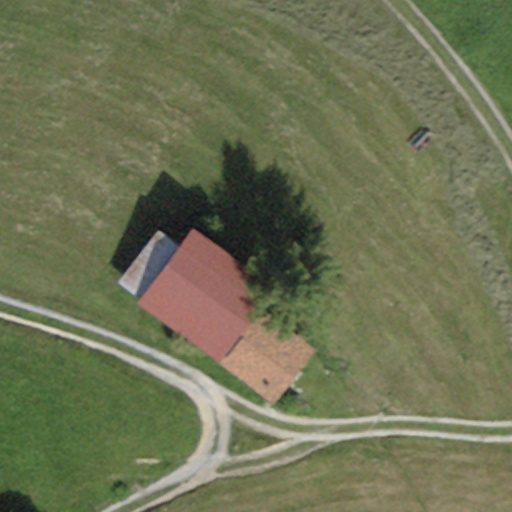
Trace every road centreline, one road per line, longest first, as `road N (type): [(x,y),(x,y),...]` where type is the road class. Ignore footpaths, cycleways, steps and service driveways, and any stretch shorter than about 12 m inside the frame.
road 1 (track): [(0,303),(94,333),(219,400),(316,440)]
road 2 (track): [(125,511),(199,472),(316,440)]
road 3 (track): [(316,440),(400,429),(511,433)]
road 4 (track): [(511,143),(472,81),(400,0)]
